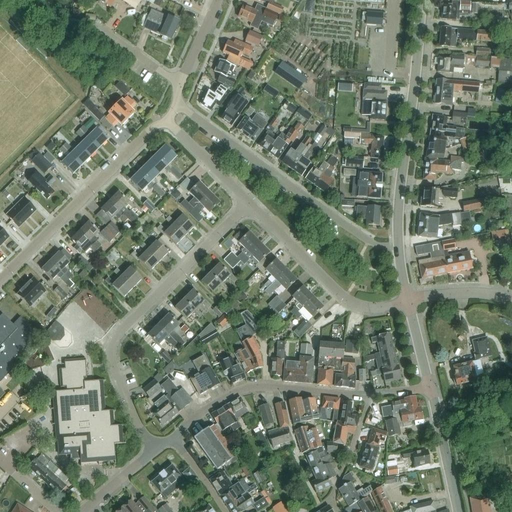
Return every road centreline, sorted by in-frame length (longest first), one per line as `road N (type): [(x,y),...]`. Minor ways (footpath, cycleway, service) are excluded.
road 1 (residential): [(156,447),(137,424),(111,361),(112,344),(248,202)]
road 2 (residential): [(176,103),(368,240),(398,245)]
road 3 (secondary): [(398,245),(419,0)]
road 4 (residential): [(0,279),(166,120)]
road 5 (residential): [(173,438),(240,389),(369,395)]
road 6 (residential): [(407,300),(371,307),(344,297),(248,202)]
road 7 (residential): [(311,511),(334,491),(369,395)]
road 8 (secondary): [(457,511),(430,388)]
